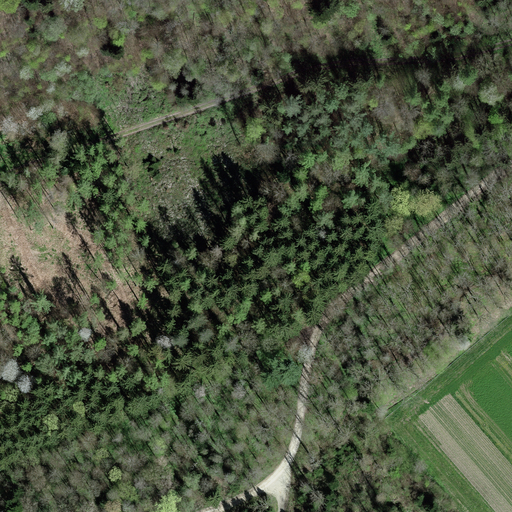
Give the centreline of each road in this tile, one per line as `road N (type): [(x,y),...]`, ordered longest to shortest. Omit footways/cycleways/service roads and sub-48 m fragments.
road 1 (track): [(511,42),(271,80),(0,176)]
road 2 (track): [(511,163),(318,326),(294,442),(276,474)]
